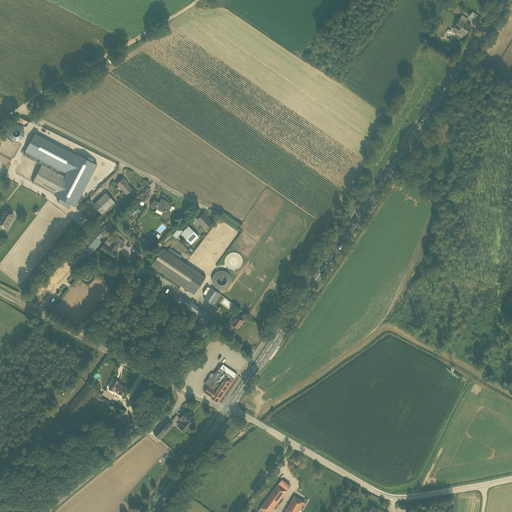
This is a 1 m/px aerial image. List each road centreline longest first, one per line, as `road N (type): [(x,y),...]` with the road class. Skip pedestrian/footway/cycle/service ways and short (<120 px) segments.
road 1 (primary): [(227,409),(506,1)]
road 2 (unclassified): [(511,478),(391,496),(227,409)]
road 3 (unclassified): [(0,126),(20,109),(208,208)]
road 4 (unclassified): [(187,394),(0,291)]
road 5 (track): [(20,109),(201,0)]
road 6 (unclassified): [(50,511),(187,394)]
road 7 (unknown): [(77,334),(138,272),(211,311)]
road 8 (track): [(0,468),(105,351)]
road 9 (track): [(390,326),(511,393)]
road 10 (unknown): [(43,121),(17,174),(80,211)]
road 11 (primary): [(157,511),(227,409)]
